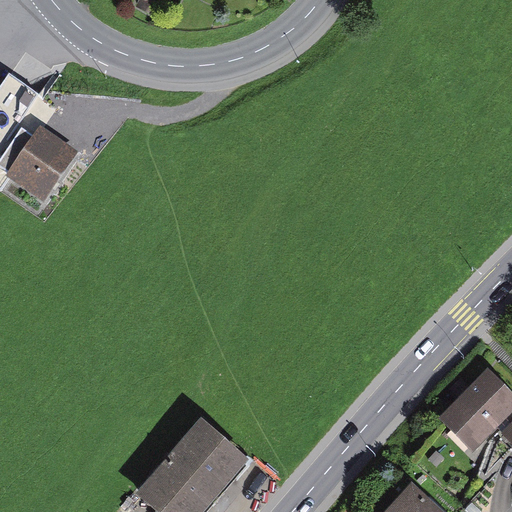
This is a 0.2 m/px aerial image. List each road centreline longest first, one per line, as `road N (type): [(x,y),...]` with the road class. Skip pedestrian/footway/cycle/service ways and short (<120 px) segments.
road 1 (primary): [(511,271),(293,511)]
road 2 (unclassified): [(52,0),(94,39),(170,65),(222,62),(271,46),(321,0)]
